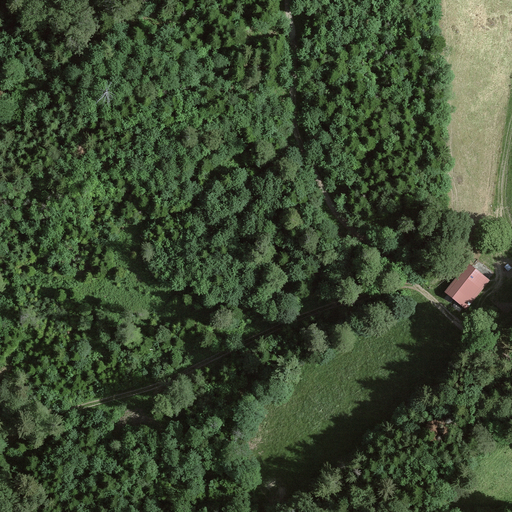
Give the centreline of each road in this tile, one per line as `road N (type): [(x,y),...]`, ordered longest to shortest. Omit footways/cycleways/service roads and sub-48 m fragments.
road 1 (track): [(426,294),(393,287),(323,309),(200,367),(42,422),(0,447)]
road 2 (track): [(511,361),(332,207),(294,129),(288,0)]
